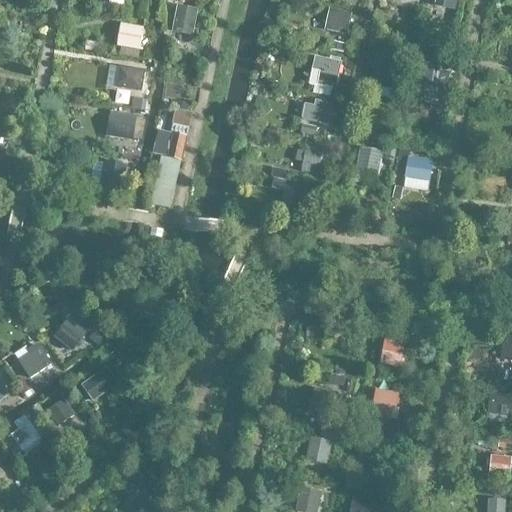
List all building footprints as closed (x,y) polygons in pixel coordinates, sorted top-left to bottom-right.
[(457,0),(433,0),(432,9),(455,13),(457,0)] [(198,12),(177,8),(172,36),(193,39),(198,12)] [(346,39),(351,17),(328,11),(323,33),(346,39)] [(145,32),(121,27),(117,50),(121,51),(120,58),(139,61),(145,32)] [(343,55),(345,46),(332,43),(330,52),(343,55)] [(99,55),(100,46),(86,44),(84,53),(99,55)] [(436,49),(424,46),(421,59),(433,62),(436,49)] [(336,92),(342,65),(314,59),(308,86),(336,92)] [(402,70),(379,66),(376,90),(399,93),(402,70)] [(116,94),(117,90),(142,94),(145,73),(119,69),(119,70),(110,69),(106,92),(116,94)] [(437,74),(407,69),(404,86),(434,91),(437,74)] [(146,104),(133,101),(131,110),(145,113),(146,104)] [(332,107),(315,103),(313,109),(304,107),(301,123),(328,128),(332,107)] [(189,107),(177,104),(172,127),(190,131),(193,116),(188,115),(189,107)] [(133,144),(137,119),(111,114),(106,139),(133,144)] [(316,129),(302,127),(300,136),(315,139),(316,129)] [(187,139),(158,132),(152,156),(181,163),(187,139)] [(318,178),(323,150),(306,147),(304,154),(297,153),(295,164),(303,165),(301,175),(318,178)] [(383,154),(359,151),(354,185),(373,188),(375,178),(379,179),(383,154)] [(433,165),(409,161),(411,153),(398,151),(394,177),(405,179),(403,191),(428,195),(433,165)] [(171,212),(181,164),(161,160),(150,208),(171,212)] [(122,193),(127,170),(104,165),(104,167),(94,165),(90,184),(100,186),(100,189),(122,193)] [(403,190),(395,189),(392,201),(400,203),(403,190)] [(295,190),(294,192),(286,190),(282,210),(290,212),(289,216),(311,220),(316,194),(295,190)] [(511,226),(505,226),(503,249),(511,250),(511,226)] [(339,351),(345,323),(316,318),(311,345),(339,351)] [(409,320),(385,320),(384,343),(408,344),(409,320)] [(88,337),(69,322),(54,340),(73,355),(88,337)] [(511,333),(501,333),(498,359),(511,359),(511,333)] [(105,343),(95,334),(89,341),(100,350),(105,343)] [(18,366),(29,382),(52,367),(38,346),(28,353),(26,349),(14,357),(20,365),(18,366)] [(115,354),(106,361),(115,372),(123,365),(115,354)] [(107,370),(81,388),(93,405),(119,387),(107,370)] [(6,386),(0,379),(0,404),(10,397),(5,391),(6,386)] [(31,392),(24,381),(16,385),(24,397),(25,397),(28,401),(35,396),(32,391),(31,392)] [(383,416),(387,384),(363,381),(359,413),(383,416)] [(63,402),(47,414),(59,430),(75,418),(63,402)] [(37,420),(44,415),(39,406),(31,411),(37,420)] [(19,433),(10,439),(22,456),(41,443),(24,418),(13,426),(19,433)] [(322,455),(325,426),(299,422),(295,452),(322,455)] [(506,445),(478,444),(478,470),(505,471),(506,445)] [(320,511),(324,489),(300,485),(295,511),(320,511)] [(365,511),(368,489),(344,487),(342,511),(365,511)] [(155,511),(143,492),(125,503),(131,511),(155,511)] [(489,511),(507,511),(508,499),(490,498),(489,511)]
